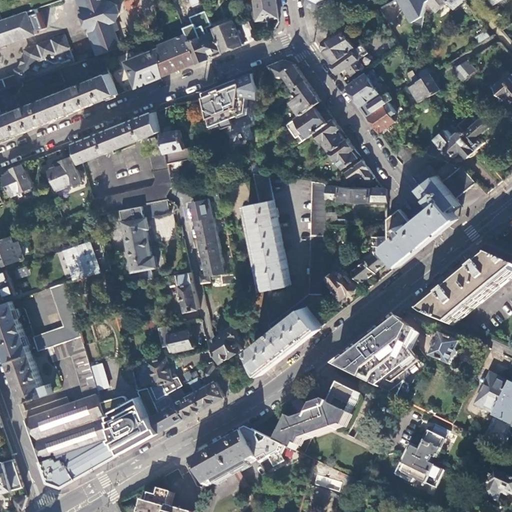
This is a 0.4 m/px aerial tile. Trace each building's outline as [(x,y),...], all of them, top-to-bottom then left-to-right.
[(0,0),(0,47),(37,34),(30,11),(62,0),(0,0)] [(77,0),(97,57),(104,55),(121,49),(114,30),(118,29),(116,23),(120,14),(116,5),(108,0),(77,0)] [(276,0),(254,0),(258,21),(279,18),(276,0)] [(307,0),(308,4),(319,9),(335,0),(307,0)] [(430,0),(401,0),(415,23),(425,17),(427,8),(428,2),(430,0)] [(430,0),(428,2),(427,8),(431,14),(448,0),(456,8),(465,0),(430,0)] [(476,12),(467,1),(461,6),(470,17),(476,12)] [(235,21),(214,30),(216,32),(224,53),(244,45),(235,21)] [(248,21),(242,24),(250,43),(256,40),(251,27),(251,28),(248,21)] [(357,48),(344,30),(327,40),(325,52),(327,56),(334,65),(357,48)] [(224,53),(216,32),(190,42),(199,63),(224,53)] [(481,43),(491,37),(487,32),(477,38),(481,43)] [(190,42),(188,35),(160,46),(160,49),(163,77),(199,63),(190,42)] [(20,85),(24,83),(34,80),(61,70),(76,65),(65,36),(45,42),(43,47),(39,45),(28,49),(25,53),(27,58),(23,67),(18,69),(16,73),(20,85)] [(340,74),(348,68),(353,76),(365,67),(367,69),(377,62),(364,43),(357,48),(334,65),(335,67),(340,74)] [(163,77),(160,49),(126,63),(137,88),(163,77)] [(88,60),(92,59),(91,55),(89,55),(88,54),(78,57),(80,63),(88,60)] [(104,55),(97,57),(92,59),(88,60),(94,75),(95,75),(96,76),(97,75),(100,75),(101,78),(8,115),(7,112),(1,114),(0,110),(0,142),(119,95),(104,55)] [(284,60),(269,67),(275,76),(283,77),(285,75),(296,89),(308,81),(300,69),(296,64),(295,65),(294,64),(284,60)] [(477,70),(469,61),(466,63),(474,73),(477,70)] [(474,73),(466,63),(453,71),(463,82),(474,73)] [(432,74),(428,67),(416,74),(421,82),(432,74)] [(61,70),(34,80),(38,92),(65,82),(61,70)] [(413,87),(421,82),(416,74),(414,70),(409,73),(414,81),(410,83),(413,87)] [(261,90),(254,72),(200,94),(209,130),(219,126),(220,130),(231,126),(229,120),(235,117),(236,119),(251,114),(251,108),(248,108),(249,100),(260,102),(261,90)] [(368,74),(349,87),(354,94),(363,107),(374,99),(376,102),(384,97),(368,74)] [(437,82),(433,74),(432,74),(421,82),(413,87),(422,102),(442,90),(437,82)] [(511,75),(500,86),(511,99),(511,75)] [(16,76),(0,81),(0,91),(4,91),(19,85),(16,76)] [(308,81),(296,89),(293,91),(299,98),(292,103),(302,116),(315,106),(322,101),(314,90),(308,81)] [(20,85),(19,85),(4,91),(5,92),(15,94),(18,94),(24,85),(24,83),(20,85)] [(397,121),(386,105),(369,116),(373,122),(380,133),(397,121)] [(288,125),(297,138),(300,135),(304,141),(317,133),(328,125),(315,106),(302,116),(288,125)] [(162,132),(158,112),(78,143),(83,162),(162,132)] [(484,118),(471,130),(464,122),(457,128),(461,132),(478,151),(486,143),(481,137),(492,128),(484,118)] [(341,128),(335,120),(328,125),(317,133),(331,153),(332,152),(347,142),(339,130),(341,128)] [(165,145),(169,164),(189,160),(192,156),(190,148),(186,148),(182,129),(162,134),(165,145)] [(469,158),(478,151),(461,132),(455,138),(447,130),(436,140),(437,140),(423,153),(443,159),(448,162),(459,152),(461,155),(464,153),(469,158)] [(350,140),(347,142),(332,152),(344,169),(359,158),(354,150),(356,149),(352,144),(350,140)] [(83,162),(78,143),(78,142),(69,146),(73,157),(58,163),(59,166),(51,169),(59,190),(71,185),(72,187),(82,182),(77,169),(84,166),(83,162)] [(170,200),(172,200),(167,198),(168,195),(174,187),(172,182),(171,175),(169,164),(165,145),(150,150),(157,180),(154,186),(94,200),(98,214),(122,210),(148,205),(148,204),(170,200)] [(420,152),(399,145),(398,157),(404,164),(420,152)] [(368,166),(364,160),(347,173),(353,181),(362,176),(367,183),(376,178),(368,166)] [(452,223),(460,217),(455,211),(463,205),(457,198),(475,184),(477,182),(464,167),(450,163),(437,173),(430,166),(415,178),(427,193),(437,206),(452,223)] [(35,187),(26,164),(14,169),(15,172),(5,175),(13,196),(35,187)] [(171,175),(172,182),(181,180),(179,173),(171,175)] [(255,174),(255,176),(261,203),(250,205),(267,291),(293,285),(270,176),(255,174)] [(254,350),(264,373),(309,337),(324,325),(327,224),(328,199),(328,186),(328,184),(313,181),(310,294),(270,326),(275,333),(254,350)] [(353,187),(328,186),(328,199),(340,199),(340,200),(388,202),(388,191),(387,190),(386,189),(357,188),(353,187)] [(196,221),(215,217),(211,199),(192,203),(196,221)] [(149,217),(173,213),(170,200),(148,204),(148,205),(122,210),(128,242),(149,237),(148,230),(151,229),(149,217)] [(442,232),(452,223),(437,206),(426,215),(414,225),(428,242),(442,232)] [(416,252),(428,242),(414,225),(404,212),(401,210),(389,219),(389,234),(389,251),(401,265),(416,252)] [(219,235),(215,217),(196,221),(200,239),(219,235)] [(389,260),(389,251),(389,234),(376,234),(376,254),(368,260),(367,259),(352,271),(362,284),(377,272),(376,271),(389,260)] [(200,239),(204,257),(223,253),(219,235),(200,239)] [(14,244),(12,237),(0,240),(0,266),(2,265),(4,271),(7,270),(14,268),(15,267),(13,262),(24,258),(18,242),(14,244)] [(153,257),(149,237),(128,242),(133,272),(139,271),(142,283),(154,281),(152,269),(158,268),(156,257),(153,257)] [(511,245),(497,239),(482,251),(491,255),(511,264),(511,245)] [(75,281),(102,273),(90,241),(64,250),(75,281)] [(208,275),(210,275),(222,274),(227,273),(223,253),(204,257),(208,275)] [(429,316),(451,325),(511,274),(511,264),(491,255),(490,256),(490,257),(488,259),(487,260),(481,265),(481,264),(473,271),(474,271),(472,273),(450,291),(449,290),(449,291),(442,296),(442,297),(424,312),(424,311),(422,313),(425,314),(429,316)] [(27,263),(15,267),(14,268),(16,273),(29,268),(27,263)] [(7,270),(4,271),(0,272),(0,300),(17,295),(7,270)] [(331,284),(342,299),(349,293),(350,294),(359,286),(347,271),(341,275),(338,271),(329,278),(332,283),(331,284)] [(227,273),(222,274),(224,285),(238,283),(236,273),(227,273)] [(196,289),(193,274),(179,276),(187,312),(201,309),(196,289)] [(208,275),(200,277),(202,284),(212,282),(210,275),(208,275)] [(82,336),(67,284),(53,288),(65,328),(35,339),(39,351),(49,347),(82,336)] [(442,296),(449,291),(445,286),(441,289),(438,291),(442,296)] [(13,301),(0,304),(0,341),(7,362),(32,353),(13,301)] [(420,322),(408,313),(401,318),(416,328),(420,322)] [(160,327),(171,325),(170,318),(151,321),(152,328),(160,327)] [(404,381),(424,366),(413,351),(422,333),(400,318),(395,322),(360,349),(338,367),(397,397),(404,381)] [(195,347),(190,322),(171,325),(160,327),(165,347),(173,345),(174,352),(195,347)] [(235,327),(215,339),(218,351),(222,361),(232,355),(233,356),(243,349),(238,340),(241,337),(235,327)] [(149,331),(151,339),(157,338),(156,330),(149,331)] [(431,357),(452,366),(455,358),(456,358),(458,357),(460,353),(459,351),(458,351),(462,343),(441,334),(438,342),(437,342),(435,343),(433,346),(434,348),(435,349),(431,357)] [(100,394),(82,336),(49,347),(53,361),(72,354),(85,399),(98,394),(100,394)] [(32,353),(7,362),(14,381),(22,403),(53,392),(50,382),(43,385),(32,353)] [(181,376),(173,378),(167,356),(148,362),(155,386),(152,387),(157,399),(165,396),(173,392),(181,387),(185,385),(181,376)] [(214,364),(198,371),(200,377),(203,384),(220,377),(215,367),(214,364)] [(476,405),(496,414),(511,383),(494,374),(487,386),(485,385),(476,405)] [(196,380),(191,382),(194,389),(203,385),(203,384),(200,377),(196,380)] [(511,381),(511,383),(496,414),(483,440),(492,444),(502,449),(511,426),(511,381)] [(212,404),(225,397),(217,382),(197,393),(206,408),(212,404)] [(285,446),(295,451),(303,435),(306,436),(341,424),(343,421),(345,422),(360,394),(341,384),(331,404),(329,402),(316,407),(314,413),(313,413),(312,416),(299,419),(292,415),(278,442),(285,446)] [(186,399),(181,387),(173,392),(176,399),(175,399),(177,404),(186,419),(191,416),(206,408),(197,393),(196,393),(186,399)] [(113,439),(122,454),(161,433),(152,418),(160,414),(148,388),(138,391),(140,397),(128,402),(126,398),(124,397),(121,397),(101,403),(105,416),(110,415),(117,437),(113,439)] [(173,392),(165,396),(169,402),(169,403),(175,399),(176,399),(173,392)] [(101,403),(98,394),(85,399),(70,404),(27,419),(49,482),(60,486),(64,487),(89,473),(122,454),(113,439),(117,437),(110,415),(105,416),(101,403)] [(165,396),(157,399),(161,407),(164,408),(166,407),(165,405),(169,402),(165,396)] [(25,412),(27,419),(70,404),(67,397),(25,412)] [(177,404),(160,414),(152,418),(161,433),(169,428),(186,419),(177,404)] [(442,436),(446,429),(431,422),(428,429),(442,436)] [(245,433),(259,459),(260,463),(269,458),(273,467),(284,461),(281,455),(285,446),(278,442),(252,430),(249,431),(245,433)] [(414,477),(435,488),(443,470),(428,462),(431,456),(436,458),(445,439),(429,431),(420,449),(409,444),(395,473),(412,482),(414,477)] [(259,459),(245,433),(241,435),(215,449),(193,461),(207,488),(259,459)] [(0,493),(25,487),(15,458),(0,462),(0,493)] [(314,483),(342,492),(348,473),(319,465),(314,483)] [(485,496),(498,502),(503,490),(511,493),(511,477),(497,470),(485,496)] [(186,511),(170,507),(173,493),(160,490),(158,497),(151,494),(148,503),(144,502),(141,511),(186,511)] [(29,497),(28,494),(14,498),(18,511),(20,511),(24,509),(29,497)]
